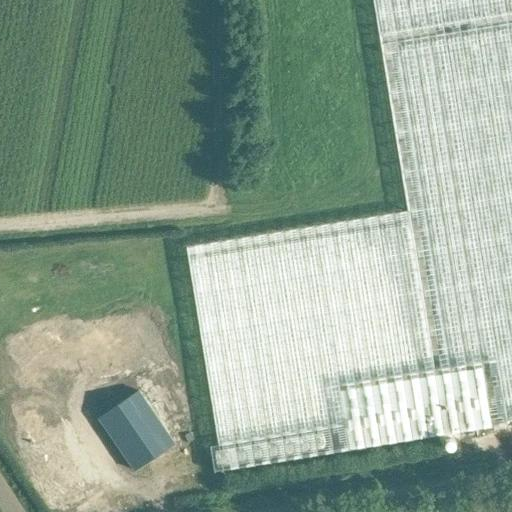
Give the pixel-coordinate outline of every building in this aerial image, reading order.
[(507,423),(507,420),(511,418),(511,0),(373,0),(407,211),(186,246),(218,445),(210,446),(214,471),(507,423)] [(140,323),(91,342),(105,378),(153,360),(140,323)] [(36,388),(87,368),(71,327),(20,347),(36,388)] [(138,390),(99,418),(135,470),(175,443),(138,390)] [(65,417),(34,434),(75,507),(105,490),(65,417)]
